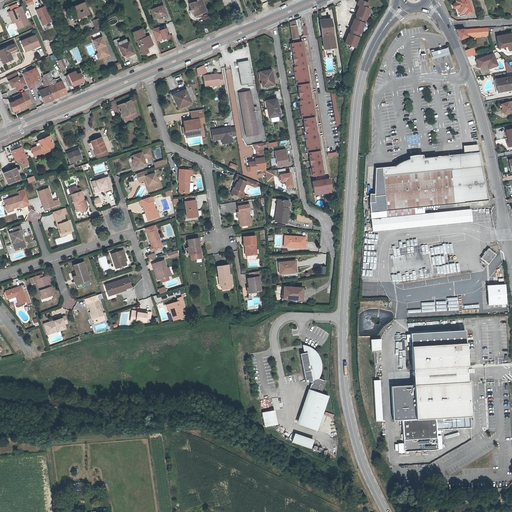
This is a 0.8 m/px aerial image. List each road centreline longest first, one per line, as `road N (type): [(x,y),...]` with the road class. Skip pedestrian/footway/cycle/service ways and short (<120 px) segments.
road 1 (primary): [(386,511),(355,437),(345,347),(356,110),(384,27)]
road 2 (residential): [(271,19),(304,203),(326,222),(324,249)]
road 3 (unclassified): [(446,26),(474,95),(511,256)]
road 4 (residential): [(147,73),(167,144),(206,164),(219,240)]
road 5 (unknown): [(345,319),(291,317),(276,325),(274,355),(291,406)]
road 6 (primary): [(147,73),(12,132)]
road 7 (residential): [(53,258),(130,233),(149,287)]
road 8 (primary): [(271,19),(147,73)]
